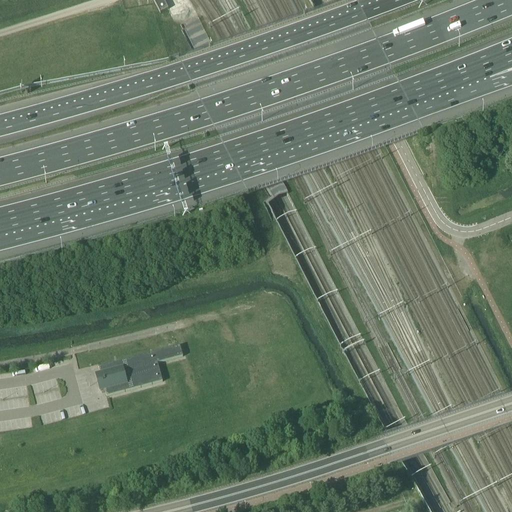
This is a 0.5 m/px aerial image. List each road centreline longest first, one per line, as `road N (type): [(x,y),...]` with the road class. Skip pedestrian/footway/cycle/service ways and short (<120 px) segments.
road 1 (motorway): [(511,0),(383,51),(0,170)]
road 2 (motorway): [(0,228),(231,161),(486,69)]
road 3 (motorway): [(395,0),(0,128)]
road 4 (secondary): [(171,511),(511,402)]
road 5 (unclassified): [(399,144),(448,227),(475,231),(511,216)]
road 6 (unclassified): [(399,144),(327,0)]
